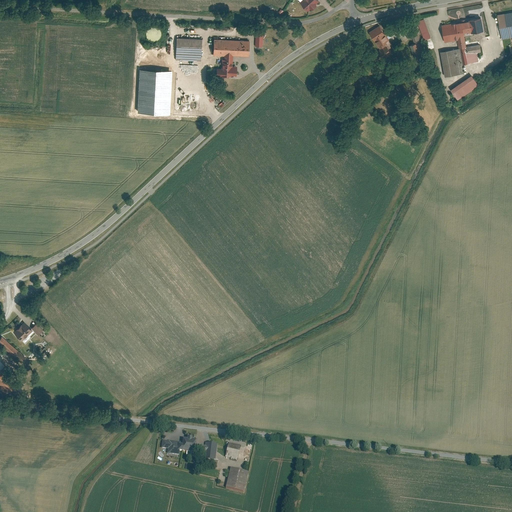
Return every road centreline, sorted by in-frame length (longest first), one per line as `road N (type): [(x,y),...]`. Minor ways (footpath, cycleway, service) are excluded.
road 1 (unclassified): [(0,404),(511,464)]
road 2 (tertiary): [(358,21),(281,64),(93,235),(10,278)]
road 3 (unclassified): [(347,6),(300,23),(0,6)]
